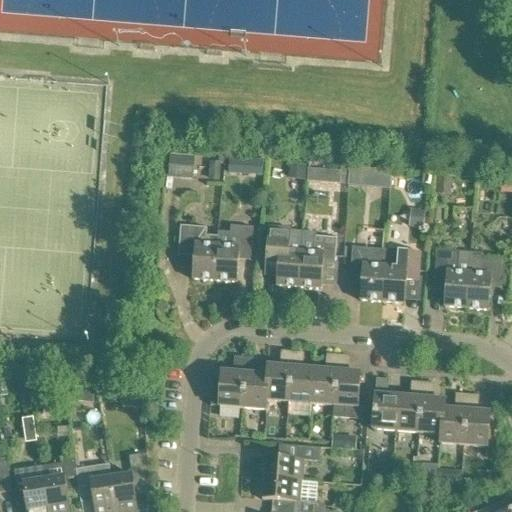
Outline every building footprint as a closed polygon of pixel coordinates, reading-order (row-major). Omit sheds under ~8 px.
[(171,157),(169,180),(193,182),(195,158),(171,157)] [(229,175),(262,178),(263,163),(230,160),(229,175)] [(210,164),(209,182),(220,183),(222,165),(210,164)] [(306,183),(308,167),(290,166),(289,181),(306,183)] [(393,172),(351,168),(349,186),(391,190),(393,172)] [(311,170),(310,182),(324,183),(325,171),(311,170)] [(438,179),(437,195),(450,196),(451,180),(438,179)] [(501,195),(511,195),(511,182),(502,182),(501,195)] [(411,211),(409,230),(423,232),(425,213),(411,211)] [(434,213),(433,223),(440,223),(441,213),(434,213)] [(193,282),(215,284),(219,234),(218,234),(218,240),(207,239),(207,231),(181,228),(179,253),(195,254),(193,282)] [(231,235),(219,234),(215,284),(237,285),(239,258),(251,258),(253,230),(231,228),(231,235)] [(277,289),(299,290),(303,235),(292,234),(292,233),(269,231),(267,260),(279,261),(277,289)] [(303,235),(299,290),(321,292),(323,264),(335,265),(337,241),(315,239),(315,236),(303,235)] [(360,303),(382,305),(386,261),(385,261),(386,253),(352,250),(350,274),(363,275),(360,303)] [(467,311),(471,255),(459,254),(437,253),(434,281),(447,282),(444,310),(467,311)] [(407,287),(418,288),(419,280),(421,255),(398,254),(398,262),(386,261),(382,305),(405,307),(406,287),(407,287)] [(483,256),(471,255),(467,311),(489,313),(491,285),(503,286),(505,262),(482,260),(483,256)] [(289,405),(293,354),(281,354),(280,369),(268,368),(267,378),(268,378),(266,403),(267,404),(289,405)] [(311,407),(314,372),(303,371),(304,355),(293,354),(289,405),(311,407)] [(334,409),(338,358),(327,357),(325,373),(314,372),(311,407),(334,409)] [(363,397),(359,397),(361,376),(348,375),(350,359),(338,358),(334,409),(335,409),(334,420),(361,422),(363,397)] [(219,408),(219,409),(242,411),(246,360),(235,360),(234,375),(221,375),(220,389),(212,388),(211,408),(219,408)] [(268,378),(267,378),(257,377),(258,361),(246,360),(242,411),(267,413),(267,404),(266,403),(268,378)] [(396,434),(399,399),(387,398),(389,382),(377,381),(375,397),(372,432),(396,434)] [(399,399),(396,434),(419,436),(423,385),(411,384),(410,400),(399,399)] [(423,385),(419,436),(441,438),(442,438),(444,412),(445,412),(445,403),(433,402),(434,386),(423,385)] [(21,387),(21,399),(33,398),(33,387),(21,387)] [(71,390),(70,403),(81,404),(82,391),(71,390)] [(58,392),(52,399),(61,407),(67,399),(58,392)] [(442,438),(441,438),(440,446),(463,448),(468,397),(456,397),(455,413),(445,412),(444,412),(442,438)] [(479,398),(468,397),(463,448),(487,450),(490,415),(478,414),(479,398)] [(31,418),(35,440),(46,438),(43,416),(31,418)] [(333,446),(333,448),(357,450),(358,438),(334,437),(333,446)] [(320,464),(321,450),(302,449),(302,462),(266,460),(264,481),(302,484),(304,462),(320,464)] [(137,511),(135,497),(148,495),(141,456),(129,458),(132,476),(111,480),(116,511),(137,511)] [(79,491),(76,472),(74,459),(62,461),(62,466),(41,469),(43,482),(44,482),(48,511),(69,511),(67,493),(79,491)] [(7,461),(0,462),(0,471),(8,471),(7,461)] [(76,472),(79,491),(80,500),(92,498),(94,511),(116,511),(111,480),(109,466),(76,472)] [(43,482),(41,469),(14,473),(16,487),(22,486),(26,511),(48,511),(44,482),(43,482)] [(446,472),(445,482),(461,483),(461,473),(446,472)] [(293,504),(292,511),(324,511),(325,505),(317,505),(318,485),(302,484),(264,481),(262,502),(293,504)]
